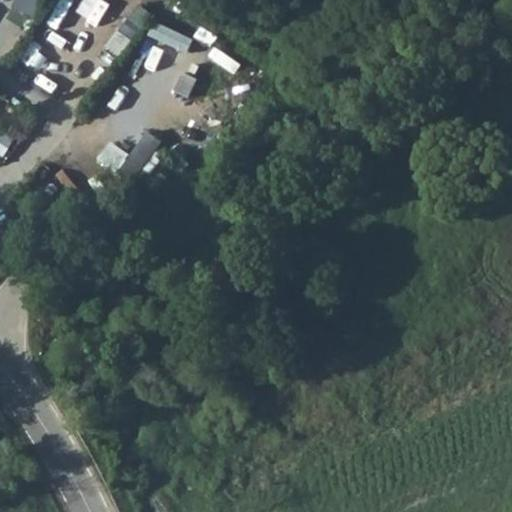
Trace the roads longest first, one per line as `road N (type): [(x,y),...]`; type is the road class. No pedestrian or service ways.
road 1 (tertiary): [(0,366),(65,456),(90,511)]
road 2 (unclassified): [(0,325),(26,291),(34,255),(23,223),(0,208)]
